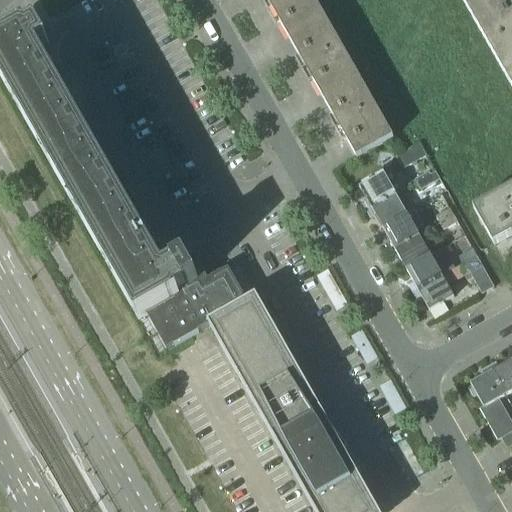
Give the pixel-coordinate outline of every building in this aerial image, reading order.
[(265,0),(356,162),(393,141),(313,0),(265,0)] [(511,6),(508,0),(460,0),(511,91),(511,6)] [(166,352),(167,352),(174,348),(174,349),(189,340),(198,335),(198,334),(209,328),(313,511),(379,511),(352,458),(347,453),(346,454),(338,444),(256,299),(247,304),(228,272),(200,288),(198,284),(199,284),(186,261),(166,273),(36,47),(46,41),(38,28),(28,33),(27,29),(0,44),(0,80),(46,161),(52,173),(83,227),(138,323),(147,318),(166,352)] [(396,159),(397,161),(403,171),(426,158),(419,146),(396,159)] [(361,207),(365,214),(402,193),(393,175),(391,174),(389,173),(387,174),(359,190),(367,204),(362,207),(362,206),(361,207)] [(435,174),(416,185),(421,192),(439,182),(435,174)] [(511,237),(511,189),(473,212),(494,248),(511,237)] [(375,218),(382,231),(413,213),(402,193),(365,214),(370,221),(371,221),(375,218)] [(435,218),(439,225),(453,217),(449,211),(435,218)] [(385,248),(389,255),(419,238),(426,234),(413,213),(382,231),(390,245),(386,247),(385,247),(385,248)] [(453,217),(439,225),(443,232),(457,224),(453,217)] [(398,259),(405,272),(430,258),(419,238),(389,255),(393,262),(394,261),(393,261),(398,259)] [(458,260),(462,266),(476,259),(472,252),(458,260)] [(407,288),(412,295),(441,278),(430,258),(405,272),(413,285),(408,288),(408,287),(407,288)] [(476,259),(462,266),(466,273),(468,272),(481,297),(494,290),(476,259)] [(316,279),(332,306),(343,300),(327,273),(316,279)] [(441,278),(412,295),(416,302),(417,302),(416,302),(421,299),(429,313),(453,299),(441,278)] [(350,339),(366,366),(377,360),(361,333),(350,339)] [(495,365),(487,369),(504,399),(511,394),(511,365),(511,363),(498,370),(496,366),(495,365)] [(504,399),(487,369),(481,373),(481,374),(484,378),(470,386),(471,389),(468,391),(473,400),(477,398),(483,410),(480,412),(497,443),(501,441),(507,451),(511,448),(511,422),(510,423),(499,402),(504,399)] [(378,389),(394,416),(405,410),(389,383),(378,389)]
